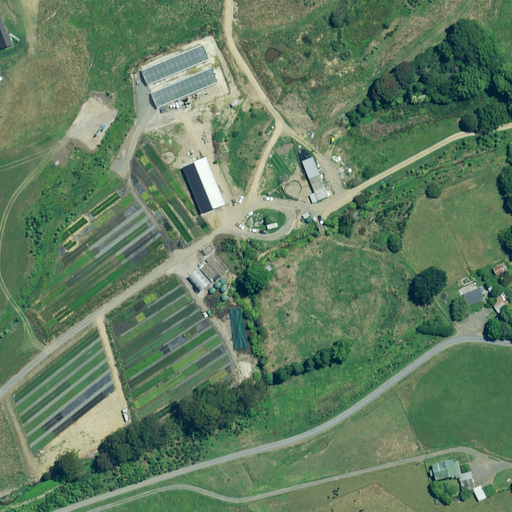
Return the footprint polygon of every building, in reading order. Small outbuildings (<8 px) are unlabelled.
[(312,158),(303,162),(316,193),(310,195),(313,203),(321,200),(323,205),(328,203),(326,198),(329,196),(312,158)] [(500,259),(494,248),(489,251),(494,261),(500,259)] [(508,269),(504,263),(493,269),(497,275),(508,269)] [(211,282),(199,268),(188,277),(201,291),(211,282)] [(494,284),(488,287),(491,294),(497,291),(494,284)] [(469,306),(484,300),(482,296),(487,294),(483,286),(464,294),(469,306)] [(511,307),(511,298),(507,291),(491,302),(500,315),(511,307)] [(460,475),(456,459),(433,464),(434,470),(430,471),(431,476),(435,475),(436,480),(460,475)] [(476,488),(471,472),(460,475),(465,491),(476,488)] [(481,485),(474,489),(480,501),(487,498),(481,485)]
